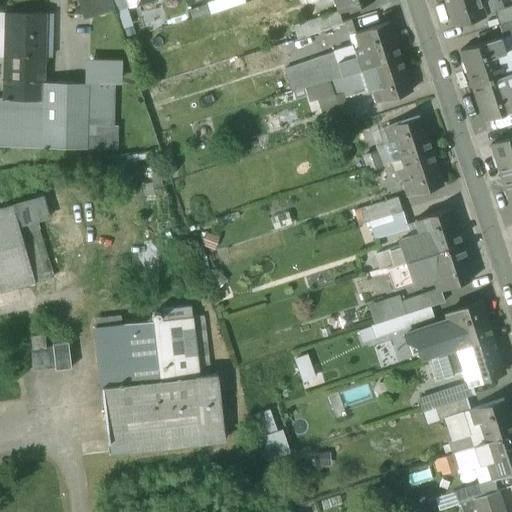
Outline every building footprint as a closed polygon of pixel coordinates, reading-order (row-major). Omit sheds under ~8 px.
[(79,0),(85,17),(114,8),(111,0),(79,0)] [(125,0),(111,0),(114,8),(114,10),(128,6),(125,0)] [(372,0),(334,0),(339,12),(372,1),(372,0)] [(479,0),(443,0),(452,27),(485,17),(479,0)] [(511,6),(495,12),(499,26),(511,21),(511,6)] [(297,38),(342,23),(338,9),(293,24),(297,38)] [(46,14),(5,14),(4,58),(45,58),(46,14)] [(511,21),(499,26),(503,38),(511,35),(511,21)] [(388,23),(355,34),(359,49),(365,47),(372,66),(399,58),(388,23)] [(498,40),(460,52),(472,86),(503,76),(497,57),(503,54),(498,40)] [(351,43),(335,49),(338,59),(355,53),(351,43)] [(45,58),(4,58),(2,98),(2,99),(43,100),(44,100),(44,83),(45,58)] [(399,58),(372,66),(378,86),(372,88),(377,103),(411,92),(399,58)] [(89,60),(88,84),(113,84),(123,84),(124,61),(89,60)] [(503,76),(472,86),(483,120),(511,111),(511,95),(510,96),(503,76)] [(88,84),(44,83),(44,100),(43,100),(41,146),(41,147),(86,148),(88,84)] [(113,84),(88,84),(86,148),(112,149),(112,126),(113,84)] [(43,100),(2,99),(2,98),(0,98),(0,145),(41,146),(43,100)] [(419,117),(385,127),(390,142),(396,141),(402,160),(430,151),(419,117)] [(511,138),(491,145),(502,179),(511,176),(511,138)] [(370,169),(381,166),(376,148),(364,152),(370,169)] [(430,151),(402,160),(409,180),(403,182),(408,196),(441,186),(430,151)] [(511,176),(502,179),(511,208),(511,176)] [(49,217),(44,197),(34,200),(39,220),(49,217)] [(366,207),(371,222),(402,212),(397,197),(366,207)] [(0,291),(55,276),(39,220),(34,200),(0,209),(0,291)] [(450,209),(416,220),(421,235),(426,233),(433,253),(461,244),(450,209)] [(402,212),(371,222),(376,239),(407,229),(402,212)] [(421,235),(401,242),(402,246),(389,250),(394,264),(386,267),(386,268),(433,253),(426,233),(421,235)] [(461,244),(433,253),(406,262),(413,283),(433,276),(438,291),(473,279),(461,244)] [(413,283),(406,262),(386,268),(393,290),(413,283)] [(430,306),(444,302),(440,290),(438,291),(438,290),(400,302),(398,297),(368,305),(374,325),(430,306)] [(480,303),(452,312),(463,347),(492,338),(480,303)] [(190,306),(161,309),(162,321),(191,318),(190,306)] [(374,325),(371,326),(375,339),(434,320),(430,306),(374,325)] [(442,322),(406,334),(408,342),(416,339),(423,359),(429,357),(429,358),(446,352),(463,347),(452,312),(445,314),(449,327),(444,328),(442,322)] [(162,321),(94,328),(108,443),(128,440),(131,451),(224,440),(217,374),(210,375),(203,316),(191,318),(162,321)] [(463,347),(446,352),(453,375),(465,372),(468,384),(469,384),(471,384),(503,373),(492,338),(463,347)] [(68,343),(52,344),(52,347),(55,368),(55,370),(71,369),(68,343)] [(52,347),(31,349),(33,370),(55,368),(52,347)] [(446,352),(429,358),(436,380),(453,375),(446,352)] [(307,353),(293,358),(303,383),(316,378),(307,353)] [(468,384),(419,400),(423,412),(475,395),(471,384),(469,384),(468,384)] [(466,398),(435,408),(439,420),(447,418),(470,410),(466,398)] [(511,426),(503,399),(470,410),(475,425),(480,423),(486,443),(511,433),(511,426)] [(470,410),(447,418),(455,441),(471,436),(475,446),(486,443),(480,423),(475,425),(470,410)] [(259,432),(261,456),(287,453),(285,430),(259,432)] [(511,433),(486,443),(493,462),(487,464),(492,479),(511,472),(511,433)] [(475,446),(471,436),(455,441),(448,444),(451,454),(475,446)] [(128,440),(108,443),(109,453),(131,451),(128,440)] [(451,454),(435,459),(441,475),(457,470),(451,454)] [(467,490),(439,498),(443,509),(460,504),(470,501),(467,490)] [(504,511),(497,491),(474,499),(470,501),(460,504),(455,508),(456,511),(504,511)]
